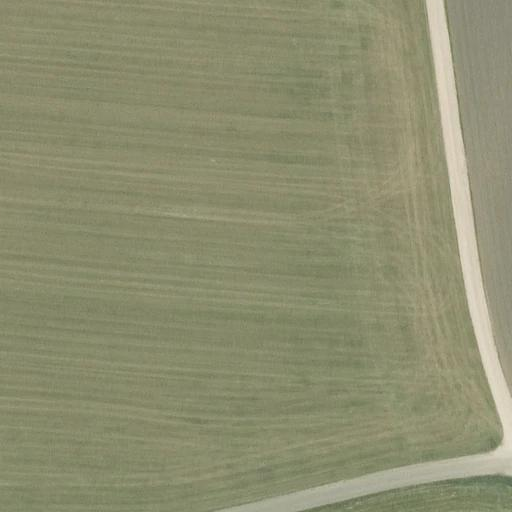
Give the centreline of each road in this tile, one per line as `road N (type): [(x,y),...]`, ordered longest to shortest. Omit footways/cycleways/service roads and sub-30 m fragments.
road 1 (track): [(511,420),(469,266),(428,0)]
road 2 (unclassified): [(511,462),(259,511)]
